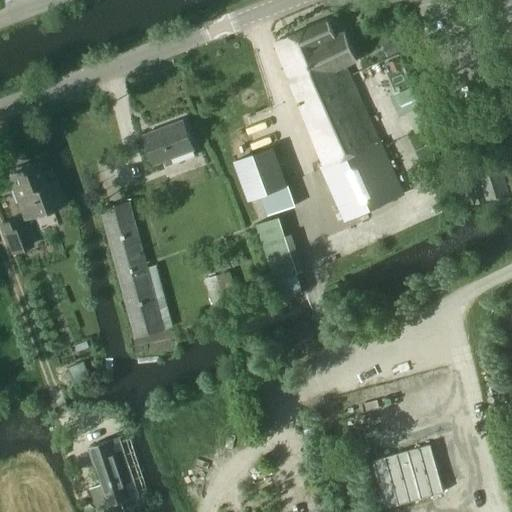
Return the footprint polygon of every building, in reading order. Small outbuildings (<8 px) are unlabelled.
[(326,166),(322,168),(345,218),(403,193),(379,140),(378,141),(343,66),(355,61),(344,32),(337,35),(327,20),(275,42),(326,166)] [(391,22),(388,29),(397,33),(400,26),(391,22)] [(486,126),(481,110),(468,114),(473,131),(486,126)] [(183,120),(144,134),(154,163),(193,149),(183,120)] [(272,148),(236,161),(249,197),(259,194),(286,184),(272,148)] [(22,220),(65,204),(56,179),(47,183),(39,162),(5,174),(22,220)] [(508,192),(500,166),(466,175),(474,202),(508,192)] [(163,329),(129,202),(101,209),(134,336),(163,329)] [(282,215),(256,223),(262,243),(285,236),(289,235),(282,215)] [(10,247),(25,242),(16,217),(1,223),(10,247)] [(239,303),(230,270),(217,275),(227,307),(239,303)] [(118,438),(89,448),(102,484),(109,504),(121,500),(136,495),(118,438)] [(435,445),(377,459),(389,506),(447,492),(435,445)]
